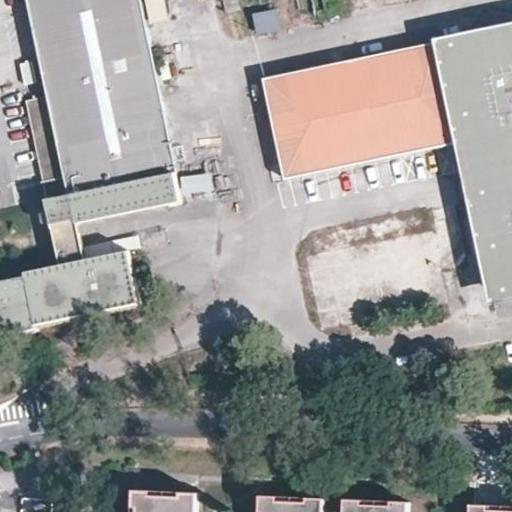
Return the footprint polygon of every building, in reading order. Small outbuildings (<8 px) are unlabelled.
[(0,338),(36,330),(35,325),(139,304),(128,251),(82,260),(75,221),(179,199),(139,0),(25,0),(44,95),(21,100),(43,208),(35,209),(37,217),(48,227),(52,226),(59,265),(23,272),(24,275),(0,280),(0,338)] [(166,0),(146,0),(150,24),(169,22),(166,0)] [(257,34),(281,31),(279,11),(255,14),(257,34)] [(511,25),(439,40),(264,77),(285,178),(461,142),(494,298),(511,294),(511,25)] [(184,195),(214,192),(212,174),(182,178),(184,195)] [(190,511),(193,493),(127,491),(125,511),(190,511)] [(39,511),(40,498),(22,497),(21,511),(39,511)] [(254,511),(320,511),(321,500),(255,497),(254,511)] [(408,511),(409,505),(345,502),(343,511),(408,511)]
